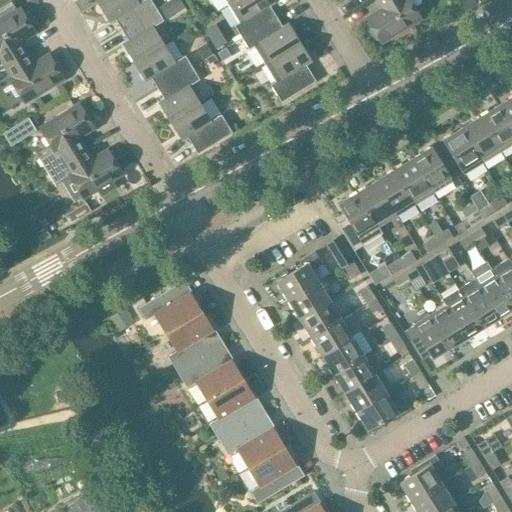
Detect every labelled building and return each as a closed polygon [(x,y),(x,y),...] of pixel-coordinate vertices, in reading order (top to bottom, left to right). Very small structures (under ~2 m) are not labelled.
[(114,19),(121,30),(156,9),(150,0),(103,0),(98,3),(109,22),(114,19)] [(233,26),(240,37),(275,16),(269,5),(274,2),(272,0),(235,0),(227,5),(238,23),(233,26)] [(377,0),(383,10),(367,20),(380,42),(391,35),(392,37),(406,29),(405,27),(419,18),(408,0),(377,0)] [(471,0),(464,0),(457,5),(463,15),(476,7),(471,0)] [(11,2),(0,8),(0,56),(5,66),(25,54),(18,42),(34,32),(20,10),(17,12),(11,2)] [(122,44),(134,63),(163,45),(152,27),(163,21),(156,9),(121,30),(128,41),(122,44)] [(253,47),(263,64),(298,43),(287,24),(282,27),(275,16),(240,37),(248,50),(253,47)] [(220,33),(209,40),(215,50),(227,43),(220,33)] [(202,61),(205,60),(212,55),(205,43),(196,50),(195,50),(202,61)] [(298,43),(263,64),(274,82),(269,85),(280,103),(315,81),(305,65),(310,61),(298,43)] [(150,78),(157,89),(192,67),(184,55),(174,62),(163,45),(134,63),(145,81),(150,78)] [(225,47),(217,52),(222,61),(231,56),(225,47)] [(25,54),(5,66),(13,77),(10,79),(23,102),(37,93),(39,95),(53,87),(52,85),(62,78),(48,56),(32,66),(25,54)] [(205,60),(209,66),(216,61),(212,55),(205,60)] [(158,103),(170,122),(199,104),(188,87),(199,80),(192,67),(157,89),(164,100),(158,103)] [(511,97),(497,106),(511,129),(511,97)] [(199,104),(170,122),(181,140),(186,137),(197,154),(232,133),(220,115),(210,121),(199,104)] [(51,147),(39,154),(49,170),(84,149),(76,137),(92,127),(79,105),(68,112),(67,110),(53,118),(54,120),(40,129),(51,147)] [(511,129),(497,106),(479,117),(500,151),(511,144),(511,129)] [(34,114),(21,122),(25,129),(38,122),(34,114)] [(479,117),(461,129),(482,163),(500,151),(479,117)] [(482,163),(461,129),(442,140),(463,174),(482,163)] [(431,147),(412,159),(433,193),(452,181),(431,147)] [(84,149),(49,170),(57,182),(68,175),(82,197),(96,189),(100,196),(114,187),(110,180),(121,173),(107,151),(91,161),(84,149)] [(412,159),(393,170),(414,204),(433,193),(412,159)] [(393,170),(375,181),(396,215),(414,204),(393,170)] [(375,181),(356,193),(378,227),(396,215),(375,181)] [(378,227),(356,193),(338,204),(347,219),(337,225),(353,251),(382,233),(378,227)] [(501,196),(490,202),(495,211),(506,204),(501,196)] [(490,202),(477,210),(483,219),(495,211),(490,202)] [(473,203),(461,211),(465,218),(477,210),(473,203)] [(511,207),(502,214),(507,222),(511,219),(511,207)] [(477,210),(465,218),(470,227),(483,219),(477,210)] [(507,222),(502,214),(491,221),(496,229),(507,222)] [(427,225),(434,237),(434,236),(440,245),(452,237),(447,229),(442,232),(435,221),(427,225)] [(469,234),(474,243),(479,251),(488,246),(482,237),(485,236),(480,228),(469,234)] [(51,240),(47,232),(38,237),(42,244),(51,240)] [(464,249),(474,243),(469,234),(459,241),(464,249)] [(434,236),(434,237),(422,244),(427,253),(440,245),(434,236)] [(327,244),(341,268),(343,267),(352,261),(337,237),(327,244)] [(447,248),(437,254),(442,262),(449,258),(452,256),(447,248)] [(276,282),(288,301),(318,282),(309,269),(321,262),(314,251),(298,261),(302,266),(276,282)] [(410,251),(398,259),(403,268),(415,260),(410,251)] [(437,254),(420,265),(432,284),(449,274),(447,270),(442,262),(437,254)] [(449,258),(442,262),(447,270),(454,266),(449,258)] [(403,268),(398,259),(385,266),(391,275),(403,268)] [(511,266),(507,259),(491,269),(511,303),(511,266)] [(351,279),(360,274),(352,261),(343,267),(351,279)] [(486,261),(470,271),(475,279),(498,318),(511,309),(511,303),(491,269),(486,261)] [(383,263),(367,272),(375,285),(391,275),(385,266),(383,263)] [(415,268),(404,274),(409,283),(420,276),(415,268)] [(409,283),(404,274),(393,281),(398,289),(409,283)] [(475,279),(458,289),(482,328),(498,318),(475,279)] [(288,301),(299,319),(329,301),(318,282),(288,301)] [(154,315),(165,333),(200,311),(189,293),(186,295),(179,283),(137,308),(145,320),(154,315)] [(358,291),(366,303),(375,298),(367,285),(358,291)] [(458,289),(442,299),(446,306),(465,338),(482,328),(458,289)] [(375,298),(366,303),(374,316),(382,311),(375,298)] [(299,319),(310,337),(340,319),(329,301),(299,319)] [(446,306),(429,316),(449,348),(465,338),(446,306)] [(124,308),(111,316),(118,328),(131,320),(124,308)] [(167,356),(176,372),(218,347),(209,332),(212,331),(200,311),(165,333),(176,351),(167,356)] [(429,316),(403,331),(421,360),(430,355),(432,358),(449,348),(429,316)] [(310,337),(321,356),(351,337),(340,319),(310,337)] [(381,328),(388,340),(397,335),(390,323),(381,328)] [(397,335),(388,340),(396,353),(405,347),(397,335)] [(321,356),(332,374),(363,356),(351,337),(321,356)] [(195,382),(206,400),(242,379),(230,360),(227,362),(218,347),(176,372),(186,388),(195,382)] [(332,374),(344,393),(374,374),(380,371),(369,352),(363,356),(332,374)] [(403,365),(411,377),(420,372),(412,359),(403,365)] [(420,372),(411,377),(418,389),(428,384),(420,372)] [(344,393),(355,411),(385,393),(374,374),(344,393)] [(208,424),(218,439),(259,415),(250,400),(253,398),(242,379),(206,400),(217,418),(208,424)] [(385,393),(355,411),(367,430),(392,415),(395,420),(410,411),(403,399),(398,398),(392,389),(385,393)] [(236,450),(248,468),(283,447),(271,428),(268,430),(259,415),(218,439),(227,455),(236,450)] [(463,437),(456,441),(461,450),(469,445),(463,437)] [(476,445),(483,458),(492,452),(484,440),(476,445)] [(283,447),(248,468),(258,486),(249,491),(257,503),(298,479),(292,467),(294,465),(283,447)] [(462,454),(469,466),(478,461),(470,448),(462,454)] [(492,452),(483,458),(491,470),(500,465),(492,452)] [(413,475),(399,483),(411,502),(441,484),(449,479),(434,454),(409,469),(413,475)] [(478,461),(469,466),(477,479),(486,473),(478,461)] [(498,482),(506,495),(511,490),(511,485),(507,477),(498,482)] [(416,511),(436,511),(459,498),(461,497),(449,479),(441,484),(411,502),(416,511)] [(484,491),(492,503),(501,498),(493,485),(484,491)] [(323,511),(318,503),(315,505),(308,494),(278,511),(323,511)] [(436,511),(467,511),(459,498),(436,511)] [(501,498),(492,503),(497,511),(504,511),(508,510),(501,498)]
